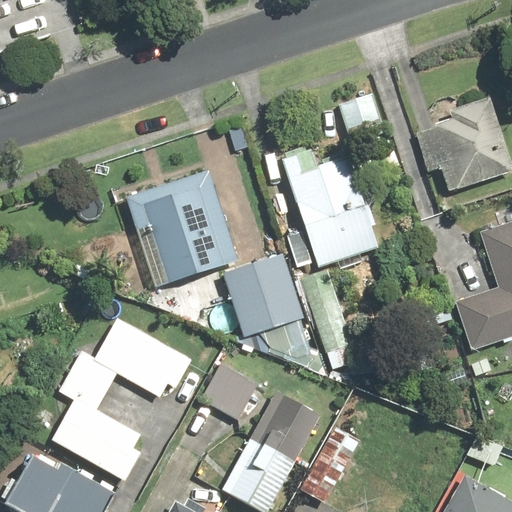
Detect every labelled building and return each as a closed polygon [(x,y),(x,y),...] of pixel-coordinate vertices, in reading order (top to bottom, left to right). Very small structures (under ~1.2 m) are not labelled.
[(389,91),(341,103),(352,146),(400,133),(389,91)] [(511,174),(511,154),(493,99),(456,112),(458,120),(417,134),(430,172),(444,168),(453,194),(511,174)] [(320,261),(322,267),(384,246),(355,158),(323,169),(316,147),(286,157),(309,228),(320,261)] [(212,174),(132,199),(159,288),(239,264),(212,174)] [(511,224),(483,233),(501,289),(460,302),(474,347),(511,335),(511,224)] [(265,333),(269,347),(299,362),(316,357),(289,256),(228,272),(246,339),(265,333)] [(121,321),(99,362),(121,375),(164,398),(172,383),(181,388),(195,361),(121,321)] [(99,362),(84,354),(63,392),(79,401),(101,413),(121,375),(99,362)] [(227,365),(205,401),(241,422),(253,401),(267,409),(276,393),(227,365)] [(273,511),(324,418),(279,394),(228,490),(269,511),(273,511)] [(139,452),(146,438),(101,413),(79,401),(57,442),(130,481),(144,454),(139,452)] [(332,484),(339,487),(364,442),(339,428),(305,490),(323,500),(332,484)] [(107,511),(119,491),(65,462),(62,468),(40,457),(25,485),(13,479),(1,500),(23,511),(107,511)] [(511,511),(511,499),(468,476),(448,511),(511,511)] [(187,510),(179,505),(175,511),(208,511),(211,508),(194,498),(187,510)]
